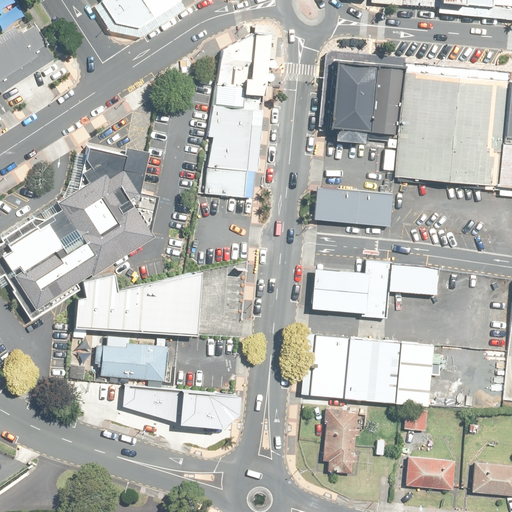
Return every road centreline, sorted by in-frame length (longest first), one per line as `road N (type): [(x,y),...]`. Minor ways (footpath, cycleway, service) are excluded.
road 1 (secondary): [(236,482),(79,445),(0,407)]
road 2 (tertiary): [(263,471),(281,240)]
road 3 (residential): [(511,262),(281,240)]
road 4 (tertiary): [(281,240),(302,33)]
road 5 (tertiary): [(281,0),(210,18),(113,80)]
road 6 (tertiary): [(330,18),(511,38)]
road 7 (tertiary): [(113,80),(0,155)]
